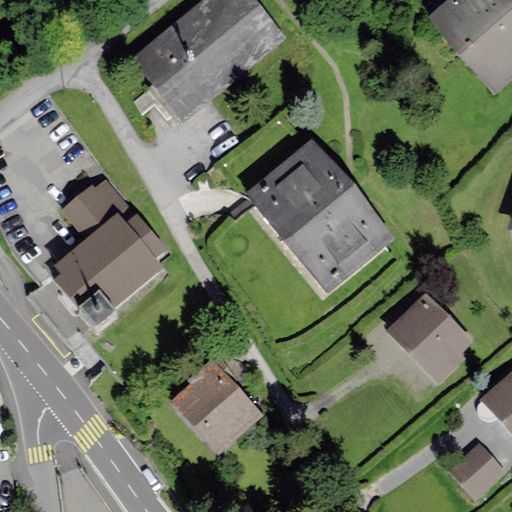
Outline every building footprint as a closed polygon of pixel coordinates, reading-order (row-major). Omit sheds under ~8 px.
[(211,0),(138,56),(182,113),(279,39),(249,0),(211,0)] [(511,4),(508,0),(455,0),(433,21),(498,91),(511,78),(511,4)] [(312,146),(253,194),(329,285),(387,237),(312,146)] [(137,216),(128,224),(115,209),(123,202),(105,182),(95,190),(92,186),(64,210),(88,237),(56,264),(64,274),(58,279),(95,322),(161,267),(154,259),(165,249),(137,216)] [(471,343),(425,298),(392,332),(438,376),(471,343)] [(213,363),(173,400),(219,451),(259,414),(213,363)] [(511,375),(486,399),(511,427),(511,375)] [(502,474),(480,448),(453,471),(475,497),(502,474)]
